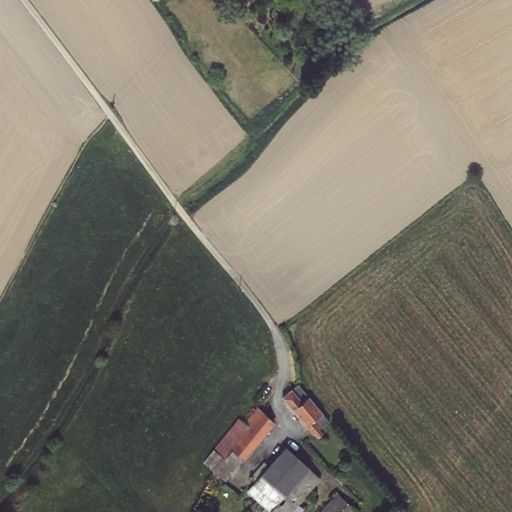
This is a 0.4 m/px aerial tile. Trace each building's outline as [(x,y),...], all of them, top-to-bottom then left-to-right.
[(297,384),(281,398),(293,413),(293,416),(296,420),(299,420),(312,436),(314,434),(318,439),(323,434),(319,429),(329,422),(297,384)] [(244,422),(238,418),(202,463),(211,471),(209,476),(210,476),(262,412),(256,407),(244,422)] [(210,476),(207,480),(213,486),(220,478),(225,482),(274,423),(262,412),(210,476)] [(249,478),(254,482),(246,492),(256,501),(250,509),(253,511),(300,511),(303,510),(298,505),(321,479),(285,448),(268,466),(263,462),(249,478)] [(358,511),(336,493),(319,511),(358,511)]
